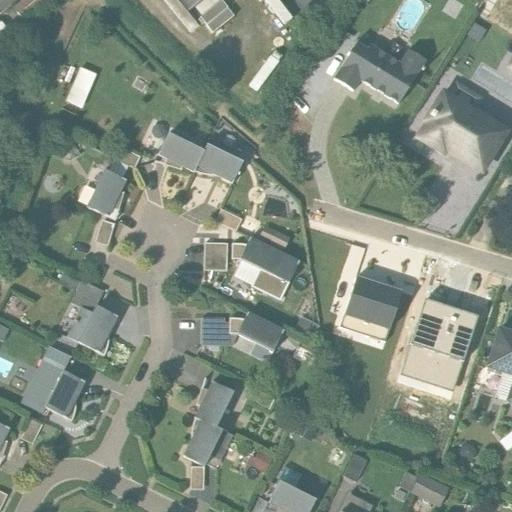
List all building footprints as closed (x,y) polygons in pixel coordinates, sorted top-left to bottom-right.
[(0,0),(0,14),(17,0),(0,0)] [(49,0),(22,0),(12,8),(23,22),(49,0)] [(176,0),(187,12),(202,0),(176,0)] [(356,45),(332,80),(352,93),(358,83),(397,106),(423,62),(406,53),(399,65),(368,47),(366,51),(356,45)] [(95,76),(79,69),(64,103),(80,110),(95,76)] [(166,135),(157,156),(165,160),(163,167),(178,172),(180,168),(192,174),(201,153),(166,135)] [(72,143),(60,150),(68,163),(80,156),(72,143)] [(230,185),(241,164),(205,146),(192,174),(204,177),(212,177),(230,185)] [(138,158),(117,149),(112,160),(113,160),(127,167),(133,170),(138,158)] [(84,210),(106,219),(113,222),(116,212),(122,195),(119,194),(124,183),(120,181),(127,167),(113,160),(106,174),(103,173),(84,210)] [(219,211),(213,223),(234,232),(240,221),(219,211)] [(113,226),(100,222),(94,244),(106,247),(113,226)] [(263,228),(258,240),(283,252),(289,240),(263,228)] [(245,246),(231,245),(230,261),(238,261),(240,262),(232,279),(250,287),(250,288),(278,303),(297,263),(248,240),(245,246)] [(203,245),(202,272),(225,273),(225,245),(203,245)] [(8,270),(22,264),(17,253),(3,259),(8,270)] [(102,293),(80,282),(80,283),(62,274),(56,285),(74,294),(75,294),(69,305),(79,310),(65,339),(103,357),(108,334),(116,319),(95,308),(102,293)] [(200,320),(200,347),(231,348),(236,336),(248,342),(253,345),(248,357),(265,366),(271,354),(282,332),(246,315),(242,321),(228,320),(228,324),(223,324),(222,320),(200,320)] [(508,406),(511,406),(511,335),(497,331),(484,372),(496,376),(502,376),(511,379),(504,404),(508,406)] [(69,359),(47,347),(19,405),(42,416),(45,411),(70,423),(73,417),(75,412),(75,406),(74,396),(78,394),(83,385),(62,374),(69,359)] [(0,375),(6,379),(14,363),(0,356),(0,375)] [(193,421),(213,430),(232,395),(210,384),(205,393),(200,391),(195,406),(197,408),(192,420),(193,421)] [(252,390),(246,402),(267,412),(273,401),(252,390)] [(40,427),(29,421),(19,441),(30,447),(40,427)] [(190,441),(181,458),(202,468),(209,456),(219,461),(230,439),(213,430),(193,421),(190,430),(189,435),(190,441)] [(316,429),(300,421),(293,436),(309,444),(316,429)] [(0,458),(6,444),(3,442),(8,431),(0,426),(0,458)] [(249,458),(245,466),(263,475),(271,459),(257,452),(253,460),(249,458)] [(342,479),(353,485),(365,463),(352,456),(351,457),(342,479)] [(202,469),(190,469),(189,491),(202,492),(202,469)] [(277,484),(266,505),(275,510),(274,511),(307,511),(313,502),(292,492),(299,478),(283,470),(276,483),(277,484)] [(408,495),(409,494),(415,481),(403,475),(396,489),(408,495)] [(447,491),(418,476),(415,481),(409,494),(437,510),(447,491)] [(369,511),(371,508),(347,496),(338,511),(369,511)]
